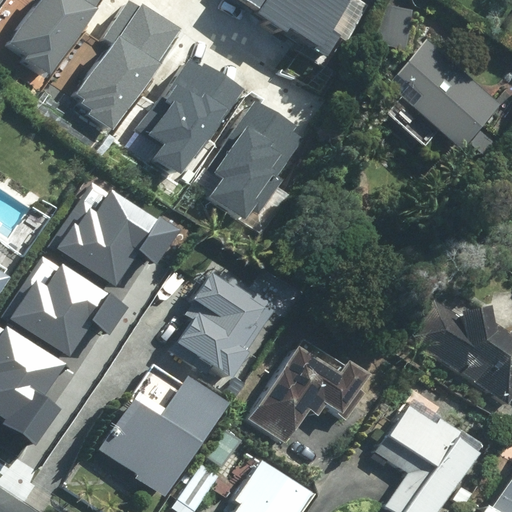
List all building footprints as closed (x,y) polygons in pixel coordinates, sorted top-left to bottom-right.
[(87,0),(29,0),(3,41),(21,52),(16,59),(40,74),(87,0)] [(170,29),(125,0),(118,0),(95,36),(100,39),(66,90),(89,105),(83,114),(105,128),(170,29)] [(338,0),(231,0),(321,59),(336,37),(321,28),(338,0)] [(396,52),(405,10),(382,5),(373,48),(396,52)] [(488,101),(420,39),(379,83),(447,146),(488,101)] [(227,87),(181,59),(136,132),(152,142),(144,155),(174,173),(227,87)] [(297,128),(246,97),(203,169),(215,176),(204,194),(254,224),(280,182),(269,175),(297,128)] [(53,207),(41,200),(34,212),(45,219),(53,207)] [(160,202),(151,216),(177,233),(187,218),(160,202)] [(210,281),(198,273),(182,299),(186,302),(180,313),(184,316),(163,350),(197,372),(201,366),(218,376),(234,351),(228,347),(241,326),(238,323),(248,306),(232,295),(238,285),(215,272),(210,281)] [(0,425),(35,451),(126,323),(109,311),(117,299),(98,285),(66,329),(49,318),(10,373),(18,379),(9,392),(18,398),(0,423),(0,425)] [(403,339),(500,404),(511,385),(511,335),(438,286),(403,339)] [(283,346),(238,417),(273,440),(294,406),(304,413),(311,402),(336,418),(352,392),(342,385),(350,373),(330,360),(324,371),(283,346)] [(126,477),(153,494),(212,401),(172,376),(148,415),(123,399),(91,448),(129,472),(126,477)] [(379,506),(387,511),(427,511),(466,452),(441,437),(446,430),(427,418),(423,424),(396,406),(367,450),(401,472),(379,506)] [(201,454),(171,498),(187,509),(210,476),(200,469),(208,458),(201,454)] [(511,511),(511,460),(481,510),(484,511),(511,511)] [(289,511),(301,495),(275,477),(264,495),(239,479),(226,499),(231,502),(224,511),(289,511)] [(462,493),(454,488),(446,499),(455,505),(462,493)]
